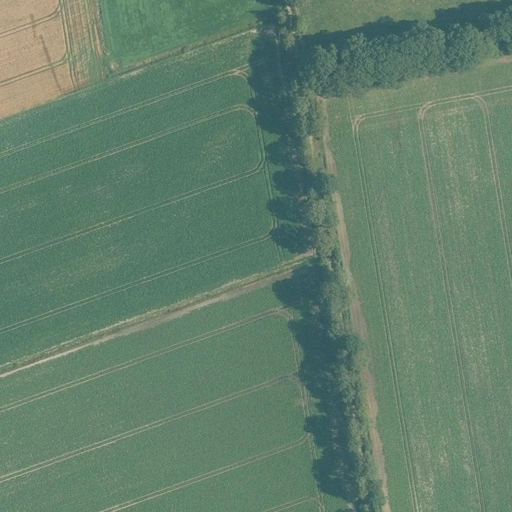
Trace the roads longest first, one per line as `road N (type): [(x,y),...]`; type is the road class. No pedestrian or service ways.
road 1 (track): [(297,78),(367,511)]
road 2 (track): [(297,78),(511,37)]
